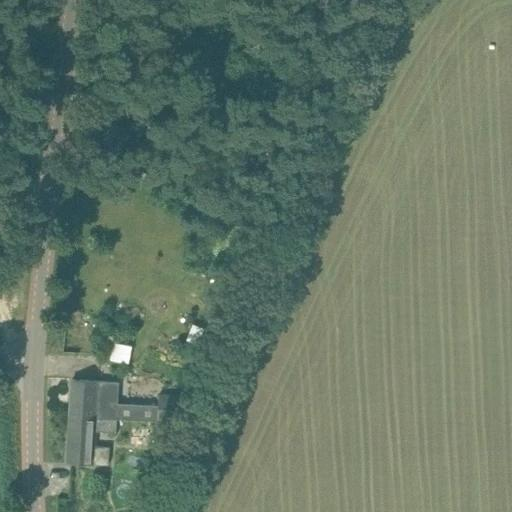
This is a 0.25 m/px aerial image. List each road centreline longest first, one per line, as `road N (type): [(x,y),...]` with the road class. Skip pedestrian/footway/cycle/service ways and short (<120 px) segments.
road 1 (track): [(432,0),(395,50),(175,511)]
road 2 (tertiary): [(29,343),(68,0)]
road 3 (tertiary): [(33,511),(29,343)]
